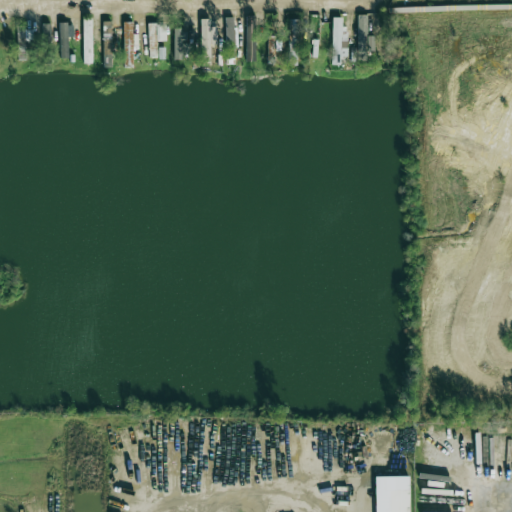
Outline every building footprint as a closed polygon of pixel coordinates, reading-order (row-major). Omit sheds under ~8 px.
[(367,35),(368,15),(358,15),(357,53),(374,53),(375,36),(367,35)] [(331,64),(340,65),(340,56),(345,57),(346,18),(332,17),(331,64)] [(216,27),(210,27),(210,18),(200,19),(201,45),(217,45),(216,27)] [(298,25),(297,19),(288,20),(290,49),(297,48),(296,25),(298,25)] [(166,40),(165,24),(150,24),(150,41),(166,40)] [(174,59),(186,59),(186,29),(173,29),(174,59)] [(408,511),(408,476),(375,477),(375,511),(408,511)]
